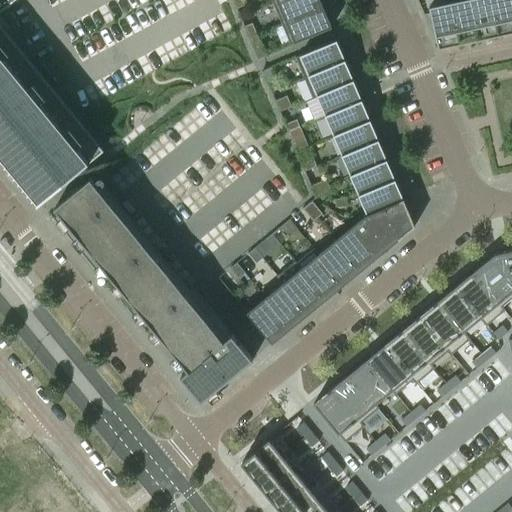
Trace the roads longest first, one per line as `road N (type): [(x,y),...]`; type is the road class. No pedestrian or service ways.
road 1 (residential): [(478,212),(194,443)]
road 2 (residential): [(194,443),(0,206)]
road 3 (secondary): [(168,467),(0,264)]
road 4 (secondary): [(0,305),(151,488)]
road 5 (residential): [(416,71),(478,212)]
road 6 (residential): [(44,413),(124,511)]
